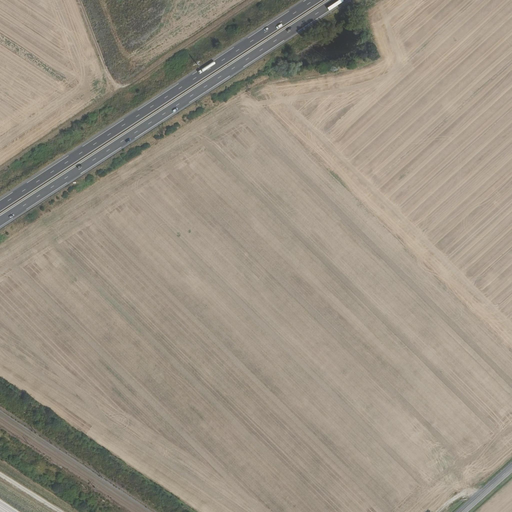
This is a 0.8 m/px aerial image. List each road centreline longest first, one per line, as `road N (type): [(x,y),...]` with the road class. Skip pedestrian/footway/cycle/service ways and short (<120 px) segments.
road 1 (trunk): [(0,221),(335,0)]
road 2 (trunk): [(310,0),(0,204)]
road 3 (track): [(78,0),(107,74),(124,84),(255,0)]
